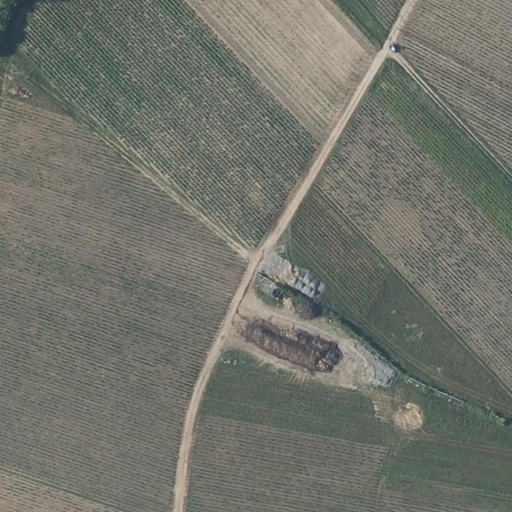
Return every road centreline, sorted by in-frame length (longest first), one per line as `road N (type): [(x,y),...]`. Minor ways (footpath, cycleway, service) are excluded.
road 1 (track): [(177,511),(189,408),(252,265),(414,0)]
road 2 (track): [(387,46),(511,179)]
